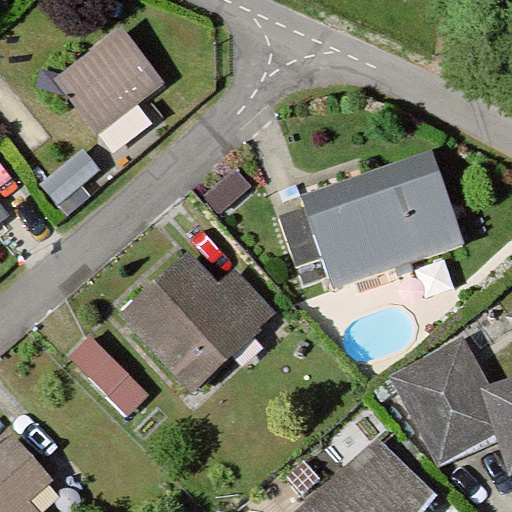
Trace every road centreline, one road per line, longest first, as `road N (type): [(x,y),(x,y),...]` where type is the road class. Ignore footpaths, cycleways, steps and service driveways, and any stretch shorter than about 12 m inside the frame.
road 1 (residential): [(0,318),(229,115),(302,38)]
road 2 (residential): [(302,38),(511,136)]
